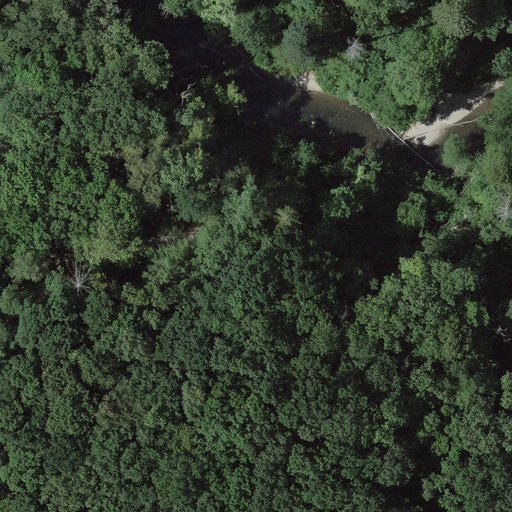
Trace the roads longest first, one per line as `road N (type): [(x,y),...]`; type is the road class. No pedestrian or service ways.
road 1 (track): [(64,42),(83,74),(77,108),(86,131),(167,240)]
road 2 (track): [(0,287),(68,261),(211,234)]
